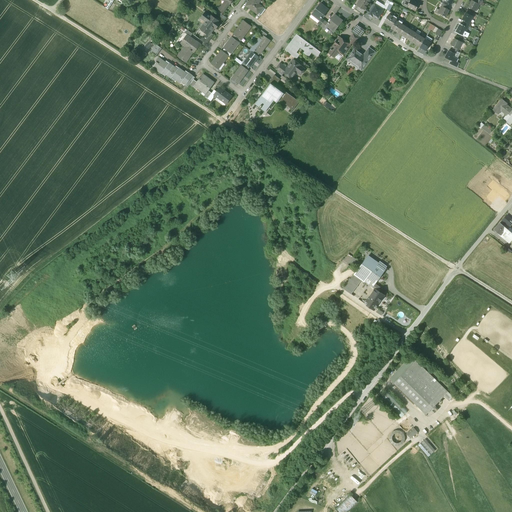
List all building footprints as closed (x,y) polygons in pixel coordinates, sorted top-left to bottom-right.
[(223,0),(225,2),(222,7),(221,6),(219,10),(222,12),(223,13),(224,13),(226,10),(226,9),(229,5),(230,5),(233,0),(223,0)] [(260,0),(250,0),(246,6),(258,14),(258,13),(263,7),(258,3),(260,0)] [(359,0),(356,5),(364,10),(370,1),(368,0),(359,0)] [(419,3),(412,0),(404,0),(404,1),(403,1),(402,4),(402,5),(403,5),(403,6),(405,7),(406,6),(407,7),(415,11),(419,3)] [(475,2),(472,0),(469,7),(475,10),(476,7),(477,8),(479,4),(475,2)] [(328,10),(320,3),(312,15),(319,21),(320,21),(321,19),(328,10)] [(383,8),(376,3),(375,4),(368,14),(372,17),(373,15),(378,18),(383,10),(383,9),(383,8)] [(446,9),(441,6),(439,10),(438,13),(439,14),(445,17),(449,10),(446,9)] [(227,18),(222,15),(223,13),(222,12),(219,16),(225,21),(227,18)] [(210,16),(205,13),(201,18),(206,22),(200,29),(207,34),(205,35),(210,39),(214,35),(211,33),(212,31),(211,30),(213,27),(215,29),(220,23),(218,22),(219,21),(211,15),(210,16)] [(472,16),(466,13),(462,19),(465,21),(470,23),(472,19),(470,19),(472,16)] [(328,23),(326,26),(334,32),(342,21),(335,14),(328,23)] [(397,19),(389,14),(384,22),(392,27),(396,21),(397,19)] [(243,21),(233,34),(234,35),(240,39),(241,40),(251,26),(243,21)] [(402,24),(396,21),(392,27),(391,29),(397,32),(402,24)] [(408,28),(402,24),(397,32),(402,36),(408,28)] [(462,26),(460,25),(456,31),(462,35),(464,32),(465,32),(467,29),(462,26)] [(413,32),(408,28),(402,36),(408,40),(413,32)] [(419,35),(413,32),(408,40),(414,43),(419,35)] [(192,40),(189,38),(190,37),(187,34),(181,42),(187,47),(186,48),(193,53),(193,52),(194,52),(200,44),(197,41),(195,43),(192,40)] [(346,42),(350,45),(351,44),(354,45),(359,38),(353,34),(346,42)] [(210,39),(205,35),(203,38),(202,37),(200,40),(206,44),(210,39)] [(425,39),(419,35),(414,43),(420,47),(425,39)] [(263,36),(261,39),(259,38),(252,48),(259,54),(260,54),(270,41),(265,37),(263,36)] [(294,41),(293,40),(289,45),(290,46),(286,51),(296,58),(299,55),(295,52),(300,45),(306,50),(303,53),(308,56),(311,52),(317,57),(320,53),(297,36),(294,41)] [(231,37),(223,48),(224,49),(230,53),(231,54),(239,43),(238,42),(232,37),(231,37)] [(343,40),(340,37),(337,40),(334,44),(332,47),(333,47),(331,49),(330,50),(331,50),(328,53),(334,57),(337,53),(342,56),(350,45),(346,42),(343,40)] [(430,43),(425,39),(420,47),(425,51),(430,43)] [(461,42),(455,39),(451,45),(454,47),(459,49),(461,45),(459,45),(461,42)] [(156,44),(152,49),(158,53),(161,48),(156,44)] [(193,53),(186,48),(182,53),(181,51),(177,56),(186,63),(188,59),(193,53)] [(374,52),(369,48),(364,55),(363,56),(369,60),(374,52)] [(364,55),(355,49),(352,52),(351,53),(351,54),(347,60),(361,70),(369,60),(363,56),(364,55)] [(221,50),(211,64),(215,67),(218,69),(228,56),(228,55),(222,51),(221,50)] [(456,55),(451,52),(449,51),(445,58),(450,60),(452,61),(454,58),(456,55)] [(251,52),(246,59),(245,58),(242,62),(244,63),(249,67),(250,68),(258,57),(257,56),(251,52)] [(168,64),(159,57),(156,61),(157,61),(156,62),(157,63),(154,68),(165,76),(166,75),(173,66),(169,63),(168,64)] [(454,58),(452,61),(450,60),(449,63),(457,67),(459,63),(456,62),(458,59),(454,58)] [(301,66),(293,60),(286,69),(285,68),(281,73),(283,74),(283,73),(291,79),(296,71),(300,74),(304,69),(300,66),(301,66)] [(285,68),(280,64),(276,69),(281,73),(285,68)] [(242,66),(241,65),(234,75),(235,75),(232,80),(237,83),(238,84),(248,70),(242,66)] [(178,69),(173,66),(166,75),(175,81),(176,80),(182,71),(179,68),(178,69)] [(187,74),(182,71),(176,80),(184,86),(185,85),(193,76),(189,73),(187,74)] [(210,80),(202,75),(197,82),(194,86),(195,86),(205,94),(206,94),(208,90),(214,83),(210,80)] [(274,75),(269,82),(275,87),(275,86),(280,79),(274,75)] [(193,76),(185,85),(188,87),(194,79),(195,78),(193,76)] [(269,82),(262,92),(263,93),(255,104),(260,108),(264,111),(275,97),(293,110),(299,102),(284,91),(284,92),(275,86),(275,87),(269,82)] [(231,96),(226,92),(225,93),(219,88),(216,91),(214,95),(218,99),(220,96),(222,97),(221,99),(226,103),(231,96)] [(511,109),(504,103),(506,102),(502,99),(493,110),(498,114),(501,111),(506,115),(507,114),(511,109)] [(511,219),(507,215),(503,221),(509,226),(511,222),(511,221),(511,219)] [(506,229),(500,223),(494,230),(499,234),(500,233),(502,234),(506,229)] [(511,240),(511,233),(506,229),(502,234),(500,233),(499,234),(500,235),(500,236),(509,244),(511,240)] [(377,265),(366,257),(354,274),(361,280),(368,285),(371,281),(375,284),(375,283),(384,271),(386,268),(379,263),(378,263),(377,265)] [(354,274),(343,288),(351,293),(361,280),(354,274)] [(371,281),(368,285),(375,289),(377,290),(380,287),(375,283),(375,284),(371,281)] [(375,289),(365,303),(374,310),(384,295),(377,290),(375,289)] [(411,356),(389,379),(394,383),(408,368),(416,360),(411,356)] [(448,392),(416,360),(408,368),(440,400),(444,396),(448,392)] [(408,368),(394,383),(426,415),(440,400),(408,368)] [(408,410),(387,390),(380,397),(401,418),(408,410)] [(414,428),(407,434),(410,438),(417,432),(414,428)] [(405,431),(391,430),(390,444),(404,445),(405,431)] [(434,452),(424,440),(422,442),(432,453),(432,454),(434,452)] [(432,453),(422,442),(418,445),(428,456),(432,453)] [(350,494),(336,508),(339,511),(347,511),(358,502),(350,494)]
